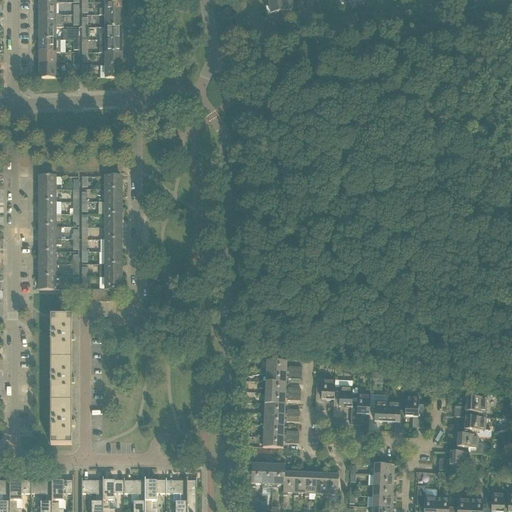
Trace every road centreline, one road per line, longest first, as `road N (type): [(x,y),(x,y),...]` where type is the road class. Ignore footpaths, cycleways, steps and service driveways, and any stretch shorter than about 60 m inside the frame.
road 1 (tertiary): [(231,511),(222,138),(198,96)]
road 2 (residential): [(83,461),(85,328),(125,322),(137,306),(135,98)]
road 3 (residential): [(11,455),(13,103)]
road 4 (unclassified): [(211,67),(265,78),(282,67),(511,20)]
road 5 (residential): [(13,103),(135,98)]
